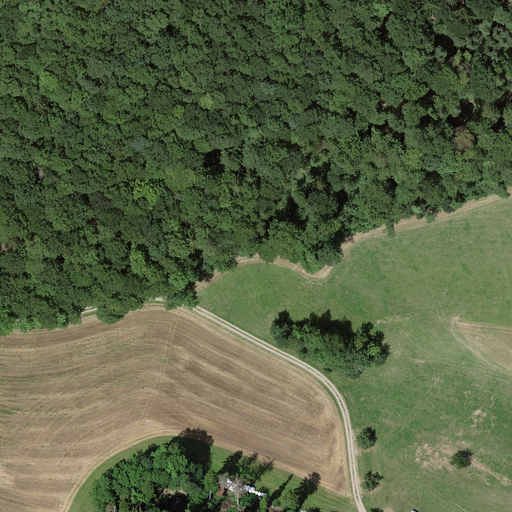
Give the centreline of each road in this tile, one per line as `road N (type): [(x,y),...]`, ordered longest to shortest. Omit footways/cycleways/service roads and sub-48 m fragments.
road 1 (track): [(49,182),(348,114),(511,111)]
road 2 (track): [(361,511),(345,420),(326,382),(174,300)]
road 3 (track): [(174,300),(138,298),(0,323)]
road 4 (track): [(181,463),(317,511)]
